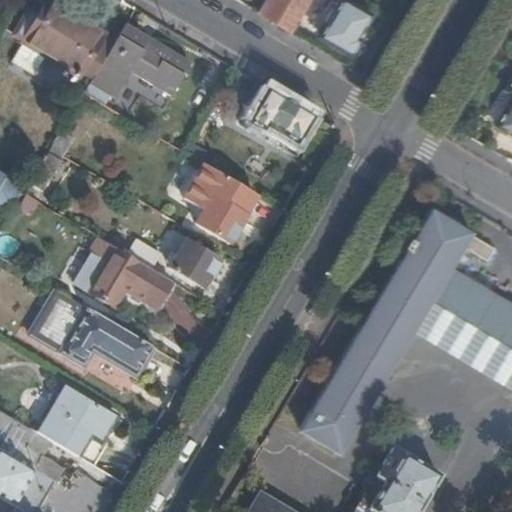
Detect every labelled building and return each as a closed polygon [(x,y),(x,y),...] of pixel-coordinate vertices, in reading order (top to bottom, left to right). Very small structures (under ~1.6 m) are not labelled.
[(263,0),(255,15),(284,32),(303,0),(263,0)] [(328,25),(318,41),(343,56),(368,16),(342,0),(336,0),(323,22),(328,25)] [(90,78),(110,44),(46,6),(38,19),(26,12),(13,35),(75,73),(78,70),(90,78)] [(313,38),(318,41),(328,25),(323,22),(313,38)] [(184,65),(119,28),(110,44),(90,78),(86,84),(104,95),(110,98),(125,74),(166,97),(184,65)] [(19,45),(10,62),(33,75),(43,58),(19,45)] [(495,126),(511,136),(511,77),(505,91),(511,95),(495,126)] [(99,105),(104,95),(86,84),(81,94),(99,105)] [(311,117),(261,86),(241,120),(262,134),(266,128),(295,146),(311,117)] [(71,140),(59,133),(49,151),(61,158),(71,140)] [(40,194),(57,163),(45,155),(27,186),(40,194)] [(252,194),(205,167),(185,202),(200,211),(191,225),(224,245),(241,219),(238,217),(252,194)] [(24,188),(0,173),(0,201),(10,207),(12,208),(24,188)] [(21,195),(14,208),(18,211),(26,216),(34,202),(21,195)] [(0,224),(10,207),(0,201),(0,224)] [(14,208),(0,230),(0,231),(5,234),(18,211),(14,208)] [(410,329),(426,302),(432,291),(511,339),(511,304),(447,265),(460,247),(485,262),(492,249),(467,233),(468,231),(430,209),(352,337),(297,428),(337,452),(410,329)] [(0,253),(11,258),(18,243),(1,234),(0,235),(0,253)] [(152,309),(168,282),(147,270),(122,255),(94,238),(85,253),(104,264),(87,293),(110,307),(120,290),(152,309)] [(122,255),(147,270),(156,255),(131,241),(122,255)] [(198,289),(214,263),(182,242),(165,270),(198,289)] [(132,376),(150,348),(51,291),(26,334),(79,366),(88,351),(92,344),(100,349),(96,355),(132,376)] [(410,329),(511,389),(511,339),(432,291),(426,302),(410,329)] [(88,351),(96,355),(100,349),(92,344),(88,351)] [(48,442),(91,468),(105,446),(98,441),(112,418),(58,387),(32,433),(48,442)] [(32,433),(0,414),(0,435),(38,459),(48,442),(32,433)] [(0,501),(17,511),(32,511),(50,485),(30,473),(38,459),(0,435),(0,501)] [(416,511),(437,476),(390,448),(351,511),(416,511)] [(78,498),(92,475),(75,464),(61,487),(78,498)] [(285,511),(259,496),(248,511),(285,511)]
